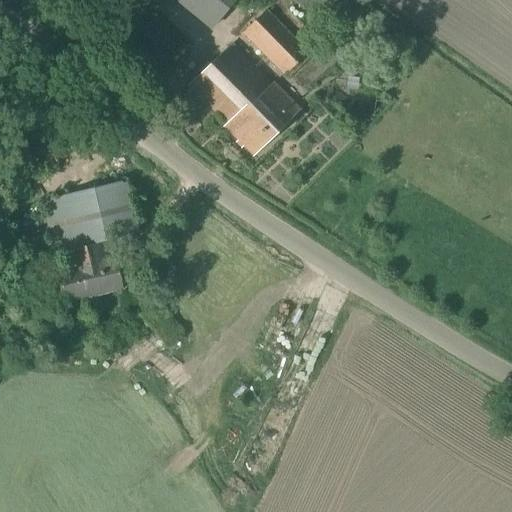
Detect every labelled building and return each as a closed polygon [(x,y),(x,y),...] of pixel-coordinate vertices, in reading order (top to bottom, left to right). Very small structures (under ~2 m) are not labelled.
[(170,0),(210,32),(235,0),(170,0)] [(282,77),(307,53),(265,10),(240,34),(282,77)] [(269,82),(231,43),(185,87),(224,127),(223,128),(252,157),(298,111),(270,82),(269,82)] [(57,255),(61,273),(55,275),(62,305),(121,291),(114,261),(115,261),(114,256),(113,256),(110,243),(137,236),(126,185),(40,205),(51,256),(57,255)] [(161,353),(185,334),(156,301),(133,320),(161,353)]
